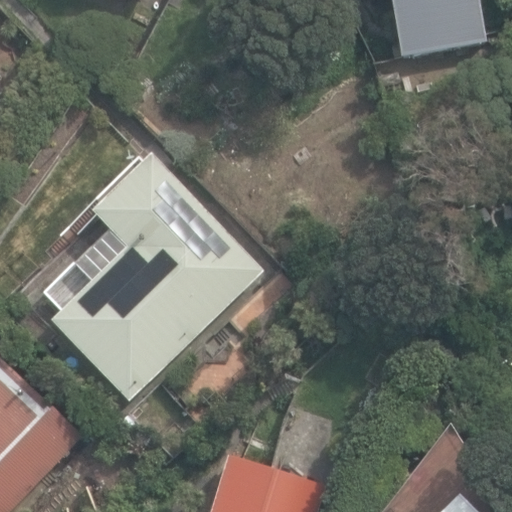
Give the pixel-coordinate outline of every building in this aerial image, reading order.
[(392,0),(401,48),(484,34),(478,0),(392,0)] [(45,312),(124,395),(260,264),(148,147),(88,204),(106,222),(70,256),(86,273),(45,312)] [(0,511),(15,511),(85,438),(0,358),(0,511)] [(320,511),(328,486),(232,456),(215,511),(320,511)] [(482,511),(463,493),(444,511),(482,511)]
